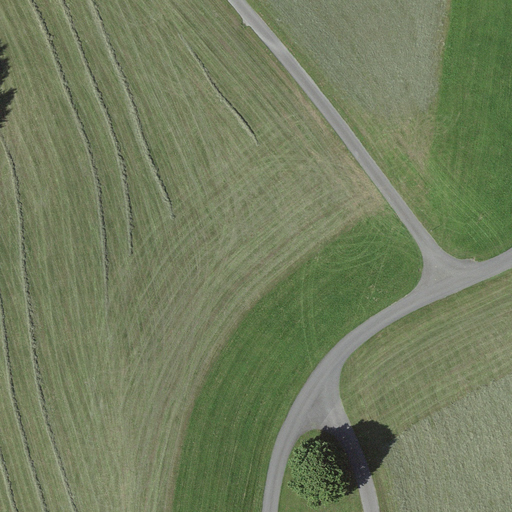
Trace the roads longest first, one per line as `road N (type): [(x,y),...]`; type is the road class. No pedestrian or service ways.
road 1 (track): [(456,283),(226,0)]
road 2 (unclassified): [(511,258),(383,318),(339,353),(311,391)]
road 3 (unclassified): [(311,391),(351,445),(372,511)]
road 4 (unclassified): [(311,391),(281,456),(271,511)]
